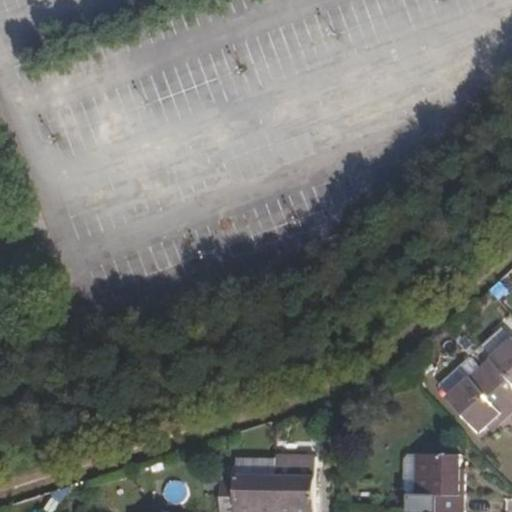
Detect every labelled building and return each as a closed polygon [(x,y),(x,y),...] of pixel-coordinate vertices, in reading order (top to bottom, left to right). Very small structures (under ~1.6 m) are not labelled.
[(511,337),(509,334),(477,363),(511,401),(511,337)] [(511,409),(511,401),(477,363),(444,393),(479,430),(485,424),(500,410),(504,415),(511,409)] [(504,415),(500,410),(485,424),(490,428),(504,415)] [(418,493),(419,453),(409,453),(404,458),(404,489),(409,493),(418,493)] [(463,469),(463,453),(419,453),(418,493),(421,492),(420,511),(467,511),(468,469),(463,469)] [(278,455),(278,474),(318,475),(318,456),(278,455)] [(277,511),(278,474),(237,474),(236,511),(277,511)] [(316,511),(318,475),(278,474),(277,511),(316,511)]
